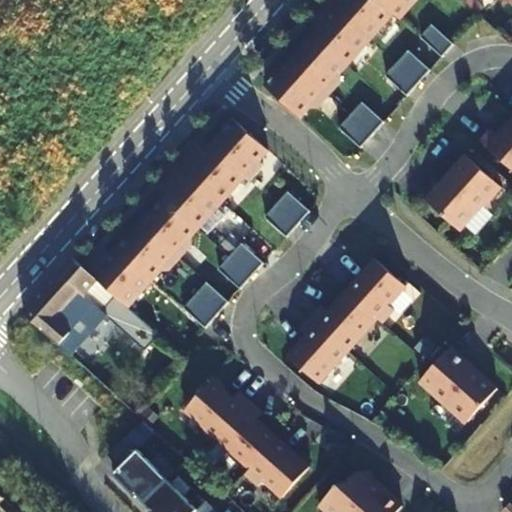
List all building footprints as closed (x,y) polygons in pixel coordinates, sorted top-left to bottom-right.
[(327,0),(327,1),(370,40),(393,14),(377,0),(327,0)] [(377,0),(393,14),(399,19),(416,0),(377,0)] [(476,0),(465,0),(463,3),(478,16),(486,7),(476,0)] [(327,1),(309,21),(316,27),(311,34),(347,66),(370,40),(327,1)] [(433,26),(421,39),(442,58),(454,45),(433,26)] [(311,34),(288,60),(329,96),(341,84),(340,73),(347,66),(311,34)] [(419,84),(431,71),(410,51),(398,65),(419,84)] [(288,60),(264,86),(300,118),(307,109),(318,109),(329,96),(288,60)] [(398,65),(386,78),(408,97),(419,84),(398,65)] [(351,117),(373,136),(385,122),(364,103),(351,117)] [(232,118),(209,144),(244,176),(249,181),(261,168),(260,158),(268,150),(232,118)] [(511,119),(498,136),(490,129),(479,141),(511,169),(511,119)] [(203,150),(196,144),(178,164),(221,202),(244,176),(209,144),(203,150)] [(425,200),(451,224),(469,223),(473,219),(469,215),(480,203),(484,206),(485,208),(502,188),(465,155),(448,174),(450,176),(442,185),(440,184),(425,200)] [(178,164),(160,183),(168,190),(162,196),(198,228),(221,202),(178,164)] [(299,225),(311,212),(289,192),(277,206),(299,225)] [(162,196),(139,222),(180,258),(191,246),(191,236),(198,228),(162,196)] [(469,215),(473,219),(484,206),(480,203),(469,215)] [(266,218),(287,238),(299,225),(277,206),(266,218)] [(139,222),(115,247),(151,280),(158,271),(169,271),(180,258),(139,222)] [(469,223),(451,224),(461,232),(469,223)] [(253,277),(264,264),(243,245),(231,257),(253,277)] [(110,253),(102,247),(83,268),(98,280),(116,297),(127,306),(151,280),(115,247),(110,253)] [(220,270),(241,290),(253,277),(231,257),(220,270)] [(83,296),(98,280),(83,268),(73,258),(59,273),(83,296)] [(376,259),(347,291),(376,318),(383,324),(395,310),(389,305),(405,286),(376,259)] [(23,313),(66,351),(76,339),(53,319),(66,305),(71,309),(83,296),(59,273),(23,313)] [(208,284),(196,296),(218,316),(229,303),(208,284)] [(320,306),(310,318),(347,350),(376,318),(347,291),(328,313),(320,306)] [(185,309),(206,329),(218,316),(196,296),(185,309)] [(127,306),(116,297),(103,311),(146,350),(159,335),(127,306)] [(347,350),(310,318),(300,329),(307,335),(289,357),(318,383),(347,350)] [(468,422),(498,389),(481,374),(480,376),(471,367),(472,366),(452,347),(420,382),(440,401),(443,399),(468,422)] [(218,440),(252,402),(240,391),(233,398),(212,379),(185,409),(218,440)] [(218,440),(250,469),(277,438),(256,419),(263,412),(252,402),(218,440)] [(140,447),(146,441),(134,429),(128,435),(140,447)] [(107,456),(119,468),(137,450),(140,447),(128,435),(107,456)] [(250,469),(245,475),(258,486),(263,480),(282,497),(309,467),(277,438),(250,469)] [(137,495),(144,502),(167,480),(137,450),(119,468),(112,474),(135,497),(137,495)] [(397,511),(403,507),(386,492),(384,495),(371,485),(371,471),(357,472),(347,484),(340,484),(320,506),(326,511),(397,511)] [(151,510),(149,511),(195,511),(197,510),(167,480),(144,502),(151,510)] [(214,511),(205,502),(199,508),(203,511),(214,511)] [(511,511),(511,504),(511,503),(503,511),(511,511)]
